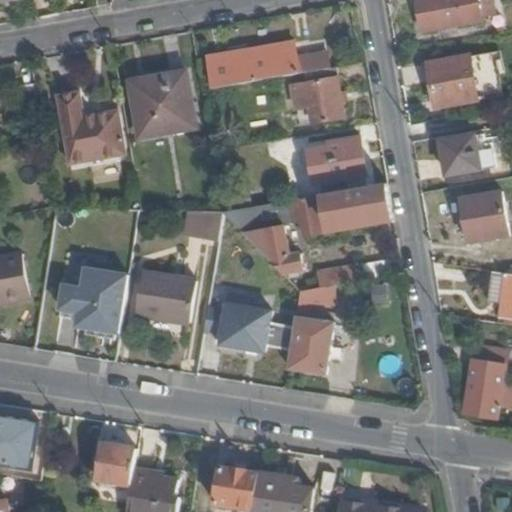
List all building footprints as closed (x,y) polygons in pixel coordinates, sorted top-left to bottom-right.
[(416,0),(422,34),(483,23),(482,18),(495,16),(492,0),(416,0)] [(209,58),(214,89),(306,73),(330,69),(328,52),(298,56),(295,41),(209,58)] [(471,57),(427,65),(435,110),(478,103),(471,57)] [(345,117),(338,68),(330,69),(306,73),(307,85),(293,88),(297,111),(312,109),(314,122),(345,117)] [(188,74),(135,83),(144,137),(198,128),(188,74)] [(40,109),(36,84),(20,86),(23,111),(40,109)] [(128,156),(120,112),(80,119),(86,164),(128,156)] [(447,175),(482,170),(477,136),(441,141),(447,175)] [(325,194),(370,186),(362,137),(332,141),(332,146),(310,148),(316,182),(319,182),(322,194),(325,194)] [(395,220),(389,182),(370,186),(325,194),(332,231),(395,220)] [(511,238),(503,192),(463,199),(471,246),(511,238)] [(305,236),(332,231),(325,194),(322,194),(298,198),(302,221),(305,236)] [(243,208),(224,211),(243,230),(285,224),(302,221),(298,198),(243,208)] [(219,239),(224,211),(211,210),(201,210),(187,210),(183,232),(219,239)] [(285,224),(243,230),(283,271),(304,268),(302,252),(291,256),(285,224)] [(0,304),(28,300),(22,255),(0,258),(0,304)] [(329,286),(375,278),(373,262),(341,268),(341,272),(328,274),(329,286)] [(77,326),(120,333),(129,276),(86,269),(83,288),(64,285),(60,317),(65,317),(77,326)] [(136,314),(191,322),(199,279),(144,270),(136,314)] [(511,318),(511,276),(504,276),(499,317),(511,318)] [(303,294),(298,321),(302,321),(294,368),(330,374),(336,332),(308,328),(313,301),(329,303),(327,287),(303,291),(303,294)] [(284,319),(298,321),(303,294),(287,290),(284,319)] [(272,311),(225,303),(217,343),(266,351),(272,311)] [(469,414),(499,419),(501,404),(511,404),(511,384),(506,384),(510,353),(478,347),(469,414)] [(0,462),(45,470),(53,423),(3,415),(0,433),(0,462)] [(136,468),(139,450),(104,444),(99,479),(134,483),(136,468)] [(257,509),(263,473),(225,466),(219,503),(257,509)] [(134,483),(129,511),(177,511),(181,498),(178,497),(181,480),(155,475),(155,471),(136,468),(134,483)] [(285,511),(291,478),(263,473),(257,509),(272,511),(285,511)] [(511,489),(504,489),(501,506),(511,507),(511,489)] [(426,511),(427,510),(343,496),(340,511),(426,511)] [(0,501),(0,511),(8,511),(7,501),(0,501)]
